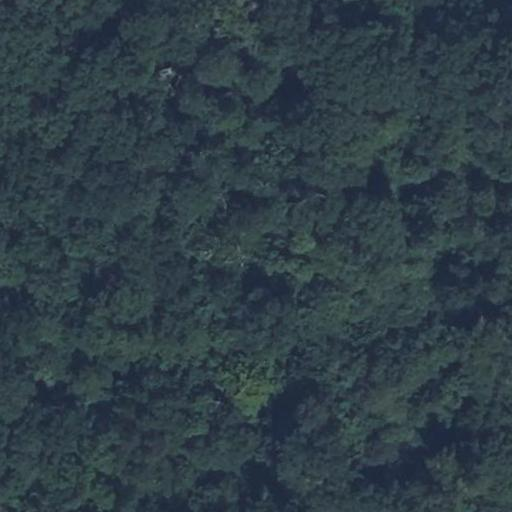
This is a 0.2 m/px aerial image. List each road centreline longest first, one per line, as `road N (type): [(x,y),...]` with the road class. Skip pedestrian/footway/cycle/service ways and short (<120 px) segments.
road 1 (track): [(337,0),(364,24),(377,157),(323,257),(314,324),(421,511)]
road 2 (track): [(0,134),(55,73),(160,0)]
